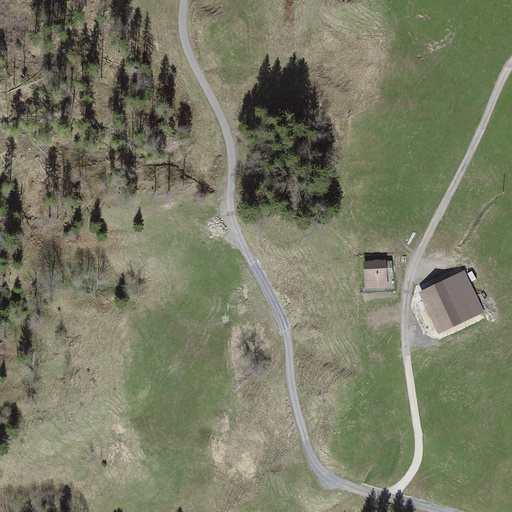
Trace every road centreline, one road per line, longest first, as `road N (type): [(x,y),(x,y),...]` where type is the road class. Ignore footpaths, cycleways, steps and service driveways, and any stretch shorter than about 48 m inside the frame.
road 1 (track): [(446,511),(327,480),(309,452),(286,326),(230,224),(234,157),(184,29),(187,0)]
road 2 (track): [(511,63),(409,280),(404,351),(417,459),(388,497)]
